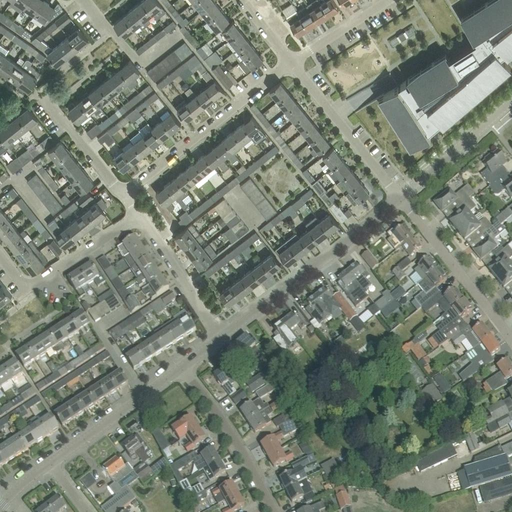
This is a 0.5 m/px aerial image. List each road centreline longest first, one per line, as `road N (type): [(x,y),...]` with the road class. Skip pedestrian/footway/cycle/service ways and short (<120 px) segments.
road 1 (tertiary): [(220,338),(400,197)]
road 2 (residential): [(123,192),(291,63)]
road 3 (residential): [(511,340),(400,197)]
road 4 (residential): [(400,197),(291,63)]
road 5 (residential): [(272,511),(222,420),(181,368)]
road 6 (tertiary): [(49,463),(181,368)]
road 7 (tertiary): [(400,197),(511,101)]
road 8 (residential): [(220,338),(140,215)]
road 9 (residential): [(123,192),(40,90)]
